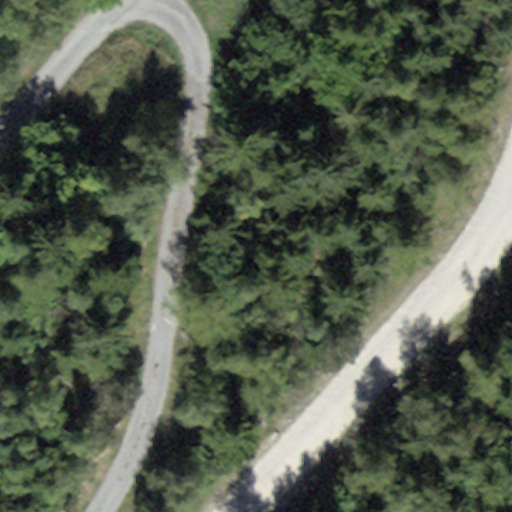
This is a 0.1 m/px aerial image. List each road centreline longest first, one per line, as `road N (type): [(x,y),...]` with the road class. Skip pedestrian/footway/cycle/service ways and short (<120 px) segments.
road 1 (track): [(149,0),(177,26),(188,82),(171,259),(128,446),(92,511)]
road 2 (tertiary): [(511,200),(465,270),(246,511)]
road 3 (track): [(0,138),(129,0)]
